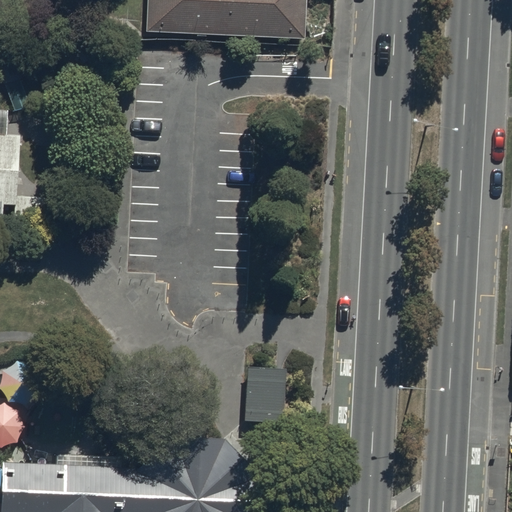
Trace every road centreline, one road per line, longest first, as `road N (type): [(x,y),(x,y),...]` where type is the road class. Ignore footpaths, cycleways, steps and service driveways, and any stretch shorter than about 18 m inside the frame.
road 1 (secondary): [(367,511),(396,0)]
road 2 (secondary): [(472,0),(444,511)]
